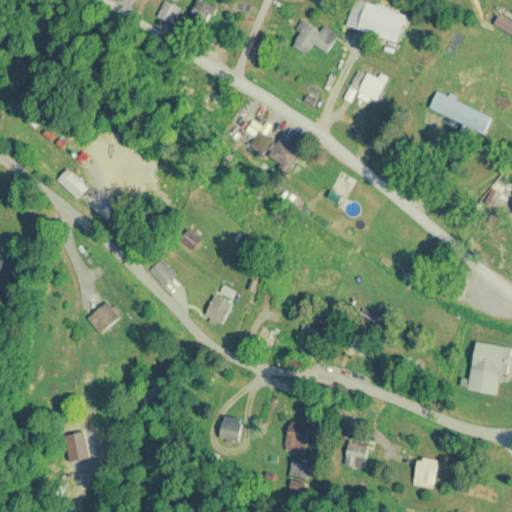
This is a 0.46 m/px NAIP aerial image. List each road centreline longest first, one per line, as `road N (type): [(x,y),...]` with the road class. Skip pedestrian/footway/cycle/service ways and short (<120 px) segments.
road 1 (residential): [(511,434),(236,354),(117,244),(0,156)]
road 2 (residential): [(511,288),(377,198),(283,98),(94,0)]
